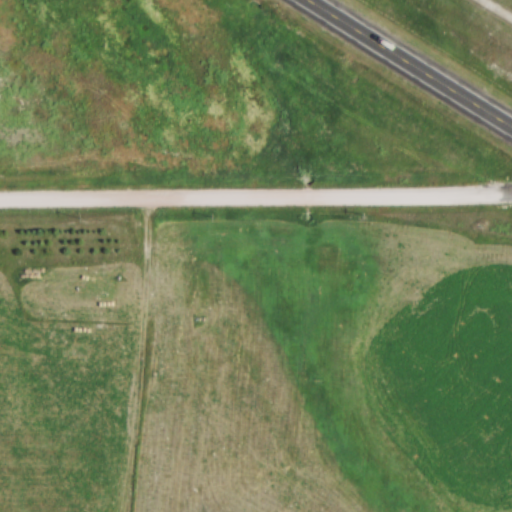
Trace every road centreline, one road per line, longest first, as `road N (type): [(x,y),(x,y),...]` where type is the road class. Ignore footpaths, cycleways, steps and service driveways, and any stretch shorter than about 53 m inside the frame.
road 1 (tertiary): [(511,192),(0,199)]
road 2 (primary): [(511,125),(312,0)]
